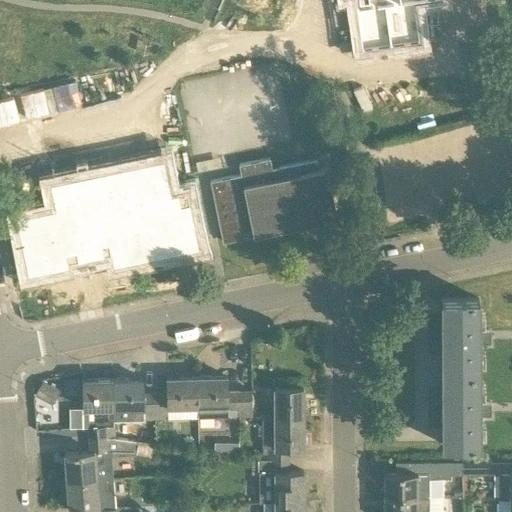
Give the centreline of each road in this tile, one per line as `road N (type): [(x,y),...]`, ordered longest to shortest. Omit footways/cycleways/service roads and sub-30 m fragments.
road 1 (residential): [(0,351),(343,282)]
road 2 (residential): [(343,511),(343,282)]
road 3 (residential): [(343,282),(511,246)]
road 4 (residential): [(7,511),(0,360)]
